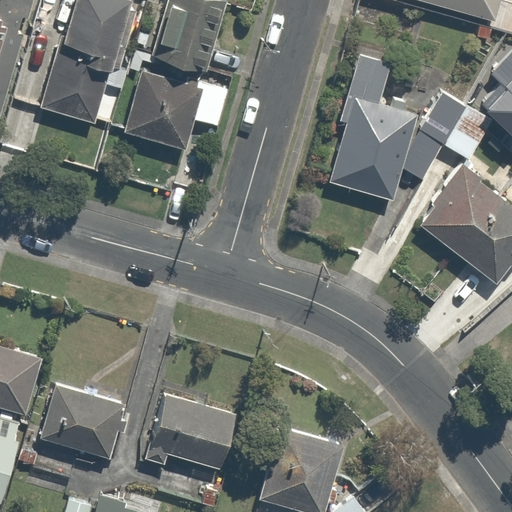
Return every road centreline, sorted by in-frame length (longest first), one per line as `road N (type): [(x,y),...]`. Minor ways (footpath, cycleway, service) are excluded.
road 1 (residential): [(511,511),(407,373),(359,329),(223,275)]
road 2 (residential): [(223,275),(300,0)]
road 3 (residential): [(223,275),(0,214)]
